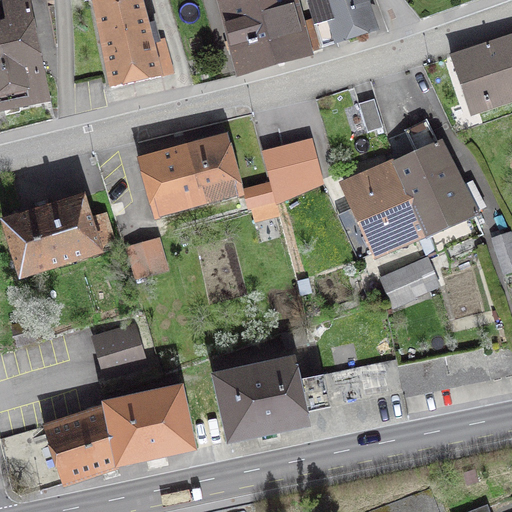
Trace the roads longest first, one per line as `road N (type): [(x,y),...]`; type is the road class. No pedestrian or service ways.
road 1 (residential): [(0,157),(267,98),(511,9)]
road 2 (primary): [(131,500),(511,418)]
road 3 (unknown): [(73,120),(53,0)]
